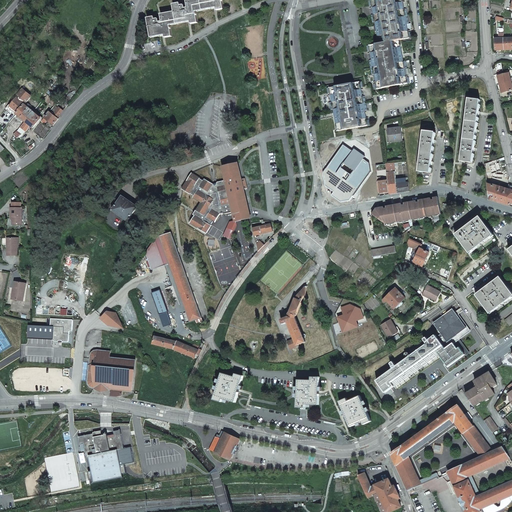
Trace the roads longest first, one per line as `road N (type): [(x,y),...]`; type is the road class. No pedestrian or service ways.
road 1 (residential): [(73,398),(330,449),(377,441)]
road 2 (unclassified): [(143,0),(113,75),(0,175)]
road 3 (residential): [(511,211),(436,189),(305,212)]
road 4 (unclassified): [(73,398),(83,328),(152,276)]
road 5 (residential): [(377,441),(501,351)]
road 6 (unclassified): [(292,224),(248,269),(208,340)]
road 7 (unknown): [(456,230),(483,207),(487,107)]
road 8 (residential): [(501,351),(451,287),(404,264)]
road 9 (residential): [(183,170),(161,170),(131,185),(133,200),(158,203),(182,178)]
road 10 (residential): [(290,0),(281,55),(294,127)]
road 11 (residential): [(306,124),(294,62),(297,0)]
